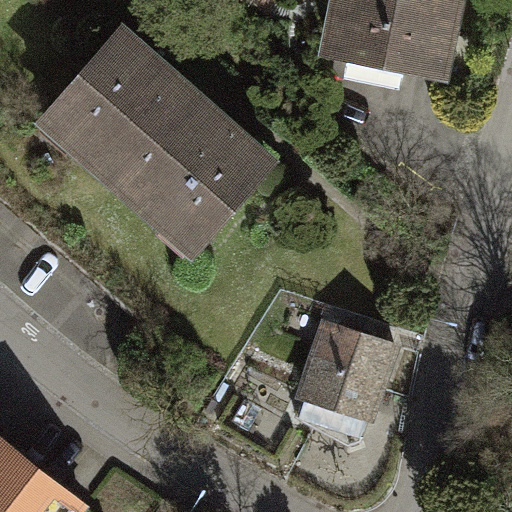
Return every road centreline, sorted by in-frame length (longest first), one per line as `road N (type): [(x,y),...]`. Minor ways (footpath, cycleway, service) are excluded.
road 1 (residential): [(511,133),(468,270),(413,511)]
road 2 (residential): [(0,315),(111,403),(283,511)]
